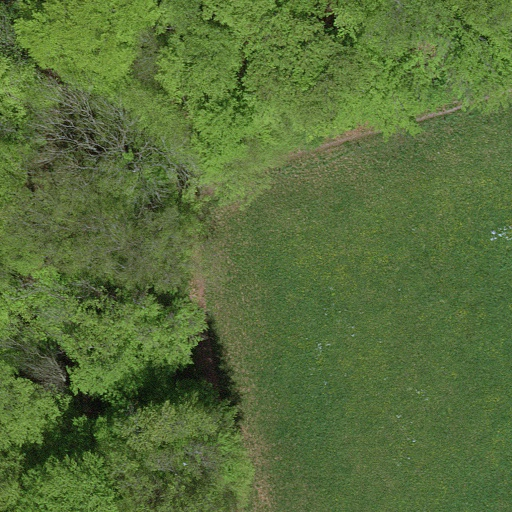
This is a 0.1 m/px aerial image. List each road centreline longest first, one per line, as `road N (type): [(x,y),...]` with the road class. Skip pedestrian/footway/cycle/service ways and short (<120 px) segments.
road 1 (track): [(227,511),(170,159)]
road 2 (track): [(170,159),(113,66),(104,0)]
